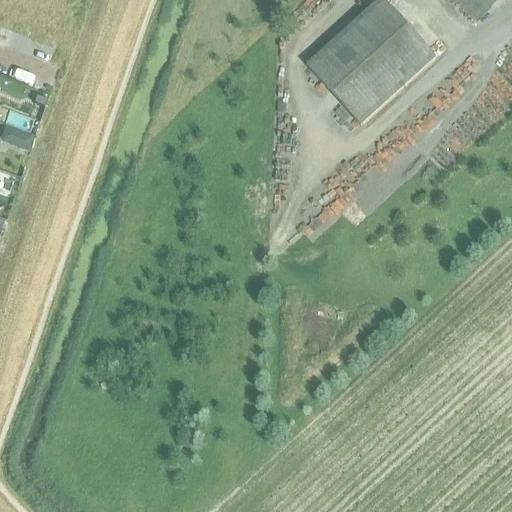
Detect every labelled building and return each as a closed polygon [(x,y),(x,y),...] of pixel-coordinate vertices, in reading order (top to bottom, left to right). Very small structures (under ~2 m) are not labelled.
[(0,0),(0,22),(3,23),(11,0),(0,0)] [(455,0),(478,25),(506,0),(455,0)] [(361,128),(435,61),(382,1),(307,68),(361,128)] [(36,94),(33,101),(45,105),(47,98),(36,94)] [(13,146),(28,152),(33,137),(18,132),(16,138),(13,146)]
